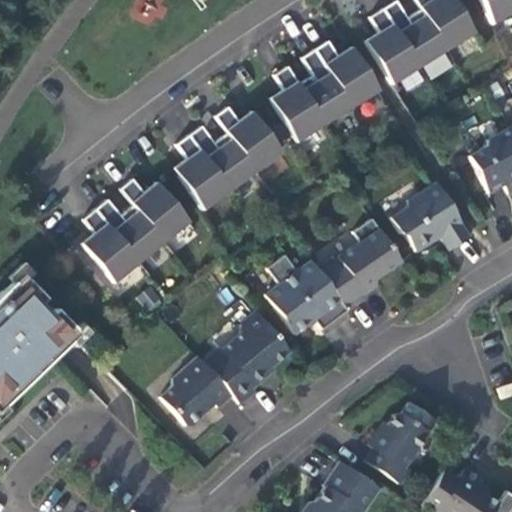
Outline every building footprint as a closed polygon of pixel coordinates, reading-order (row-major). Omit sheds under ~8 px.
[(381,9),(417,67),(444,50),(419,10),(405,18),(394,0),(381,9)] [(412,0),(419,10),(444,50),(472,33),(451,0),(434,0),(432,1),(431,0),(412,0)] [(511,0),(478,0),(490,24),(511,12),(511,0)] [(363,41),(390,85),(417,67),(381,9),(367,17),(378,35),(365,43),(363,40),(363,41)] [(312,50),(348,108),(376,91),(348,47),(348,48),(350,51),(336,59),(325,41),(312,50)] [(322,125),(348,108),(312,50),(299,58),(310,76),(296,85),(322,125)] [(267,99),(294,143),(322,125),(296,85),(285,66),(271,75),(283,93),(269,101),(268,98),(267,99)] [(224,134),(253,172),(279,153),(249,111),(248,112),(250,115),(237,124),(225,107),(212,116),(224,134)] [(187,135),(227,191),(253,172),(224,134),(212,143),(199,126),(187,135)] [(501,183),(511,177),(511,134),(508,128),(484,141),(482,148),(466,157),(487,194),(502,186),(501,183)] [(171,168),(201,210),(227,191),(187,135),(174,145),(186,162),(174,171),(172,168),(171,168)] [(131,206),(161,242),(186,222),(154,182),(153,183),(155,186),(143,195),(129,179),(117,189),(131,206)] [(447,250),(468,237),(434,182),(405,200),(403,207),(387,217),(398,234),(403,235),(414,252),(429,241),(431,235),(435,232),(447,250)] [(93,209),(137,263),(161,242),(131,206),(118,216),(105,200),(93,209)] [(79,244),(112,283),(137,263),(93,209),(80,219),(94,236),(82,245),(80,243),(79,244)] [(357,242),(316,270),(343,306),(374,285),(372,281),(399,262),(369,219),(350,232),(357,242)] [(320,329),(345,310),(343,306),(316,270),(308,260),(294,271),(282,255),(264,268),(276,284),(262,295),(292,334),(312,320),(320,329)] [(0,406),(76,333),(52,308),(47,313),(37,303),(42,298),(19,273),(0,291),(0,406)] [(136,295),(145,312),(161,303),(151,286),(136,295)] [(239,333),(202,363),(230,395),(238,405),(253,392),(250,388),(267,375),(263,370),(286,351),(254,312),(239,325),(239,333)] [(216,408),(230,395),(202,363),(195,357),(171,379),(170,386),(157,398),(183,426),(190,427),(199,418),(200,411),(211,401),(216,408)] [(511,394),(511,382),(496,388),(500,399),(511,394)] [(372,449),(364,461),(397,484),(406,471),(401,468),(426,432),(398,413),(392,414),(379,433),(376,431),(367,445),(372,449)] [(361,511),(377,489),(337,461),(320,485),(323,487),(305,511),(361,511)] [(456,479),(442,470),(419,504),(429,511),(490,511),(496,503),(483,495),(485,493),(475,486),(480,479),(464,468),(456,479)]
